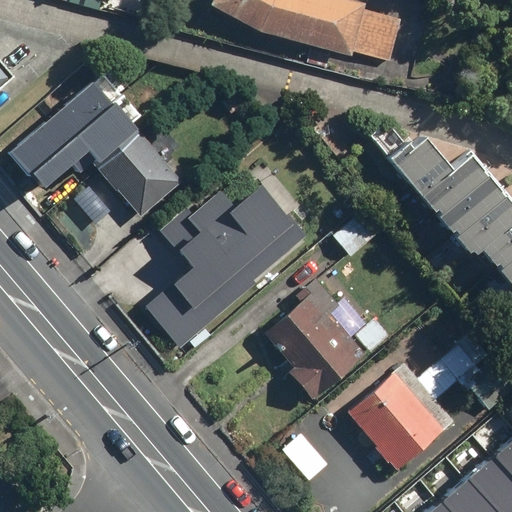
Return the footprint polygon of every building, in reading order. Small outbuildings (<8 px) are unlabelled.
[(358,6),(334,0),(204,0),(200,7),(252,35),(343,60),(345,53),(385,64),(397,21),(357,10),(358,6)] [(0,84),(11,76),(0,63),(0,84)] [(63,96),(69,103),(10,153),(39,187),(80,152),(136,216),(176,182),(100,93),(105,88),(91,72),(63,96)] [(376,127),(363,138),(380,158),(377,161),(456,257),(459,254),(463,259),(468,254),(511,307),(511,215),(509,218),(458,156),(443,168),(416,136),(403,147),(386,126),(380,131),(376,127)] [(185,263),(139,305),(178,348),(303,236),(255,183),(228,208),(214,193),(190,214),(183,207),(157,231),(185,263)] [(105,211),(84,186),(68,200),(89,224),(105,211)] [(365,207),(329,237),(346,258),(383,229),(365,207)] [(307,295),(257,335),(286,370),(281,374),(304,403),(362,357),(326,313),(334,307),(312,280),(301,288),(307,295)] [(400,365),(340,413),(389,473),(448,425),(430,403),(456,382),(481,413),(511,388),(511,387),(487,357),(499,348),(479,324),(411,379),(400,365)] [(511,511),(511,427),(410,511),(511,511)] [(325,464),(295,429),(276,446),(305,481),(325,464)] [(0,475),(0,511),(22,511),(33,497),(0,475)]
